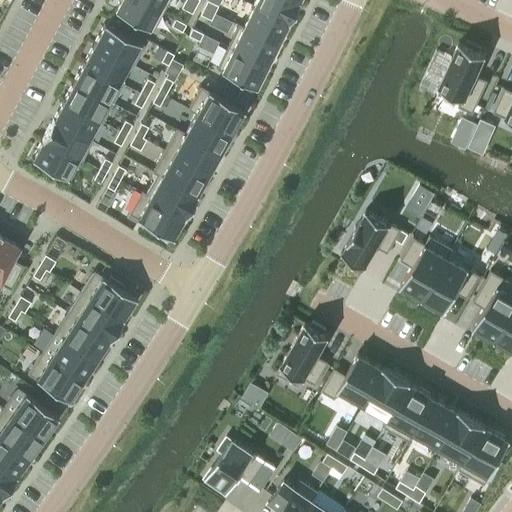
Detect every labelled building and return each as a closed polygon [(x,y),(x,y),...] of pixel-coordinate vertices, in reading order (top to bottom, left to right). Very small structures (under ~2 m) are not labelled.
[(118,0),(114,8),(152,29),(162,10),(143,0),(118,0)] [(143,0),(162,10),(167,0),(143,0)] [(191,12),(195,5),(186,0),(183,0),(180,6),(191,12)] [(209,0),(205,0),(203,6),(214,11),(217,4),(209,0)] [(253,0),(252,3),(287,21),(296,0),(253,0)] [(242,24),(276,41),(287,21),(252,3),(242,24)] [(210,18),(214,11),(203,6),(199,13),(210,18)] [(174,17),(171,24),(181,30),(185,23),(174,17)] [(103,23),(92,43),(128,62),(132,64),(143,43),(103,22),(103,23)] [(227,44),(265,64),(276,41),(242,24),(238,22),(227,44)] [(202,32),(191,27),(188,34),(199,39),(202,32)] [(438,84),(438,85),(462,96),(458,105),(472,111),(488,78),(476,73),(485,53),(485,52),(479,49),(481,45),(467,39),(465,43),(458,40),(458,41),(439,84),(438,84)] [(83,60),(119,79),(128,62),(92,43),(83,60)] [(215,67),(254,86),(265,64),(227,44),(215,67)] [(166,49),(160,60),(167,63),(173,53),(166,49)] [(83,60),(72,80),(112,101),(123,81),(119,79),(83,60)] [(165,76),(158,88),(165,92),(172,79),(165,76)] [(146,77),(140,89),(147,93),(154,81),(146,77)] [(62,100),(97,119),(101,122),(112,101),(72,80),(62,100)] [(186,107),(195,112),(230,132),(242,110),(243,109),(199,84),(186,107)] [(511,89),(504,86),(493,110),(511,118),(511,89)] [(158,104),(165,92),(158,88),(151,100),(158,104)] [(140,106),(147,93),(140,89),(133,102),(140,106)] [(53,117),(88,136),(97,119),(62,100),(53,117)] [(184,131),(219,150),(230,132),(195,112),(184,131)] [(41,138),(76,157),(81,160),(92,138),(88,136),(53,117),(52,117),(41,138)] [(124,119),(118,129),(125,133),(131,123),(124,119)] [(140,121),(134,132),(142,136),(147,125),(140,121)] [(176,126),(163,148),(207,172),(212,163),(215,165),(221,155),(218,153),(219,150),(184,131),(176,126)] [(120,144),(125,133),(118,129),(113,140),(120,144)] [(145,137),(142,136),(134,132),(129,143),(139,148),(145,137)] [(67,177),(76,157),(41,138),(31,156),(30,157),(67,177)] [(156,171),(196,194),(196,193),(196,192),(207,172),(163,148),(152,169),(156,171)] [(103,157),(98,167),(105,171),(111,161),(103,157)] [(117,164),(112,174),(119,178),(124,167),(117,164)] [(99,182),(105,171),(98,167),(92,178),(99,182)] [(144,192),(184,214),(196,194),(156,171),(155,173),(145,191),(144,192)] [(113,189),(119,178),(112,174),(106,185),(113,189)] [(183,215),(183,216),(184,214),(144,192),(145,191),(141,189),(128,212),(143,220),(141,224),(154,232),(156,228),(171,237),(172,235),(183,215)] [(342,250),(341,251),(347,254),(344,257),(358,265),(360,261),(365,264),(366,263),(365,263),(376,244),(388,251),(395,238),(402,242),(407,232),(400,228),(401,227),(366,208),(365,209),(366,209),(361,218),(360,217),(347,241),(342,250)] [(0,234),(0,233),(0,282),(10,288),(23,264),(11,258),(18,244),(0,235),(0,234)] [(411,264),(400,284),(401,285),(421,296),(421,297),(422,297),(447,254),(448,254),(453,246),(430,233),(425,241),(414,234),(400,258),(411,264)] [(44,253),(38,263),(45,267),(48,270),(54,259),(44,253)] [(447,254),(422,297),(426,299),(423,302),(437,310),(439,307),(443,309),(442,309),(444,310),(455,290),(466,296),(480,273),(448,254),(447,254)] [(39,278),(45,267),(38,263),(32,274),(39,278)] [(511,279),(491,268),(472,300),(484,306),(472,326),(473,327),(473,326),(494,338),(494,339),(511,307),(511,279)] [(80,289),(122,317),(122,316),(134,297),(135,297),(135,296),(121,287),(123,284),(109,275),(107,278),(93,269),(80,289)] [(67,310),(109,337),(122,317),(80,289),(67,310)] [(19,294),(13,304),(20,309),(23,311),(30,300),(19,294)] [(14,319),(20,309),(13,304),(7,315),(14,319)] [(511,307),(494,339),(495,339),(511,348),(511,307)] [(53,330),(95,358),(107,338),(108,339),(109,337),(67,310),(53,330)] [(280,363),(276,372),(299,385),(304,376),(315,383),(328,360),(317,353),(328,334),(328,335),(329,334),(323,330),(326,327),(312,319),(310,323),(305,320),(304,321),(305,321),(281,362),(280,363)] [(40,351),(82,378),(95,358),(53,330),(40,351)] [(334,365),(321,389),(335,397),(339,388),(363,402),(384,365),(383,364),(383,365),(359,351),(358,350),(345,372),(334,365)] [(27,372),(69,399),(69,398),(82,378),(40,351),(27,372)] [(384,365),(363,402),(387,416),(388,416),(409,379),(384,365)] [(387,416),(382,424),(409,440),(414,431),(413,431),(434,394),(410,380),(409,379),(388,416),(387,416)] [(2,406),(43,435),(57,416),(58,415),(17,386),(2,406)] [(434,394),(413,431),(414,431),(438,445),(459,408),(458,407),(434,394)] [(0,409),(0,435),(28,456),(43,435),(2,406),(0,409)] [(459,408),(438,445),(462,459),(463,459),(484,422),(459,408)] [(462,459),(457,467),(484,483),(510,437),(509,436),(509,437),(485,423),(484,422),(463,459),(462,459)] [(0,462),(16,473),(28,456),(0,435),(0,462)] [(222,449),(204,476),(217,485),(218,483),(226,488),(226,489),(227,489),(238,473),(259,488),(260,489),(276,465),(275,465),(233,436),(232,435),(230,437),(226,435),(218,447),(222,449)] [(354,450),(350,457),(360,464),(365,457),(354,450)] [(327,451),(322,459),(332,466),(338,458),(327,451)] [(365,457),(360,464),(370,470),(375,463),(365,457)] [(338,458),(332,466),(342,472),(348,464),(338,458)] [(0,493),(1,494),(16,473),(0,462),(0,493)] [(284,477),(267,501),(278,508),(275,511),(300,511),(311,496),(312,496),(318,489),(300,476),(295,484),(284,477)] [(403,481),(399,488),(409,494),(413,487),(403,481)] [(413,487),(409,494),(419,501),(426,491),(415,484),(413,487)] [(382,486),(377,494),(387,501),(392,492),(382,486)] [(392,492),(387,501),(397,507),(403,499),(392,492)] [(311,496),(300,511),(334,511),(312,496),(311,496)]
